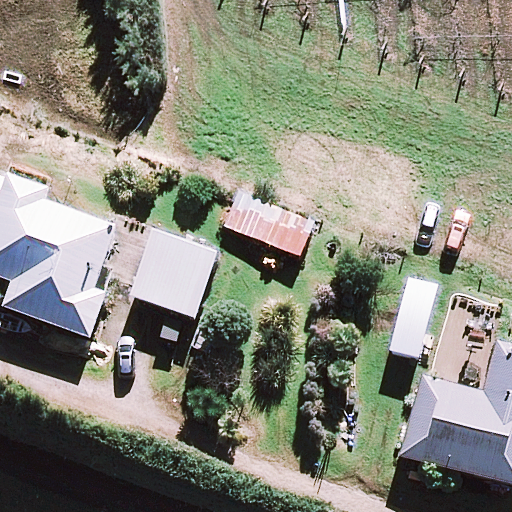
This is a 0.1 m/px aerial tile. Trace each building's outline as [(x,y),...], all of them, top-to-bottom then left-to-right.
[(51,206),(10,192),(9,196),(0,221),(0,293),(13,298),(5,322),(91,352),(107,307),(95,303),(117,241),(47,216),(51,206)] [(0,221),(9,196),(0,192),(0,221)] [(313,238),(242,204),(228,233),(299,267),(313,238)] [(219,273),(157,250),(134,311),(196,334),(219,273)] [(511,361),(499,357),(485,408),(424,391),(401,472),(511,503),(511,361)]
